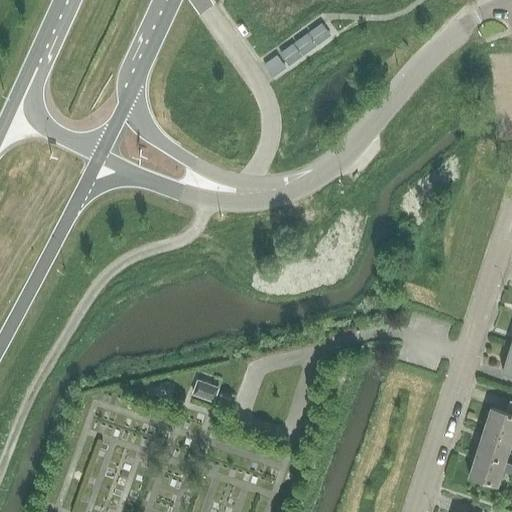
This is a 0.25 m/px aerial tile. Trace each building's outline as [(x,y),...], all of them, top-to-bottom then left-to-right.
[(242,24),(238,27),(244,35),(248,32),(242,24)] [(511,345),(503,371),(511,374),(511,345)] [(214,402),(220,387),(198,380),(192,394),(214,402)] [(511,439),(511,440),(511,401),(510,401),(506,412),(491,407),(484,430),(511,439)] [(505,462),(511,440),(511,439),(484,430),(477,453),(505,462)] [(511,463),(505,462),(477,453),(469,476),(498,485),(502,472),(511,474),(511,463)]
